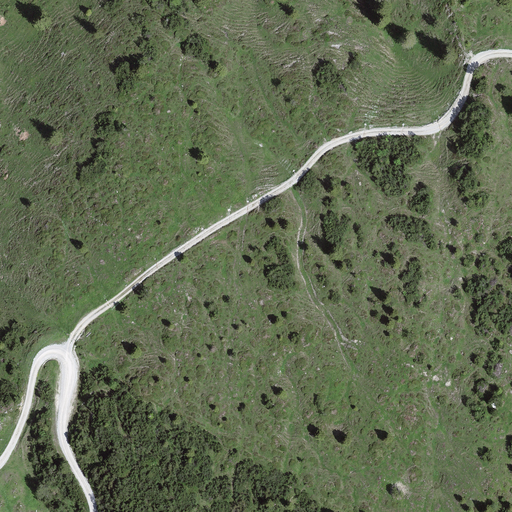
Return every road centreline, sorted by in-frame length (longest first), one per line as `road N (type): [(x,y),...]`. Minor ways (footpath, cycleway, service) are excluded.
road 1 (track): [(67,352),(91,317),(206,232),(294,181),(331,143),(436,126),(461,107),(477,61),(511,52)]
road 2 (track): [(96,511),(63,435),(67,352)]
road 3 (track): [(67,352),(48,350),(38,360),(23,419),(0,463)]
